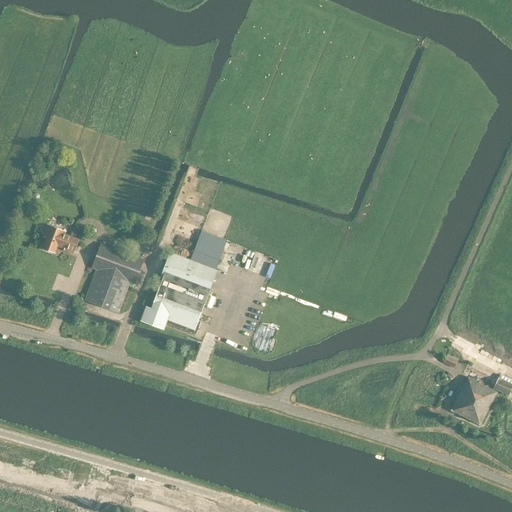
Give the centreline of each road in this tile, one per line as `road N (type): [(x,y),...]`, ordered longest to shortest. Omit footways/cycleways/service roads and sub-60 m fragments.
road 1 (tertiary): [(273,404),(0,326)]
road 2 (tertiary): [(264,511),(0,432)]
road 3 (tertiary): [(511,483),(273,404)]
road 4 (track): [(194,165),(112,357)]
road 5 (unclassified): [(273,404),(289,389),(363,363),(421,357)]
road 6 (track): [(511,471),(438,428),(383,437)]
